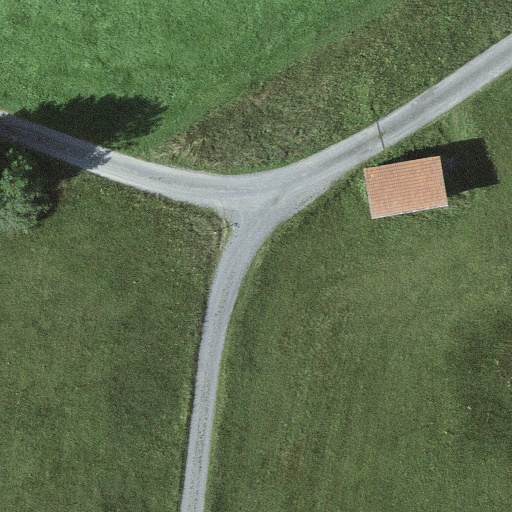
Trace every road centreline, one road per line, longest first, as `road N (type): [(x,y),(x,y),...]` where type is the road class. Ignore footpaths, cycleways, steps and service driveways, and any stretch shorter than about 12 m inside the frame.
road 1 (track): [(511,61),(264,217),(228,276),(191,511)]
road 2 (track): [(0,133),(264,217)]
